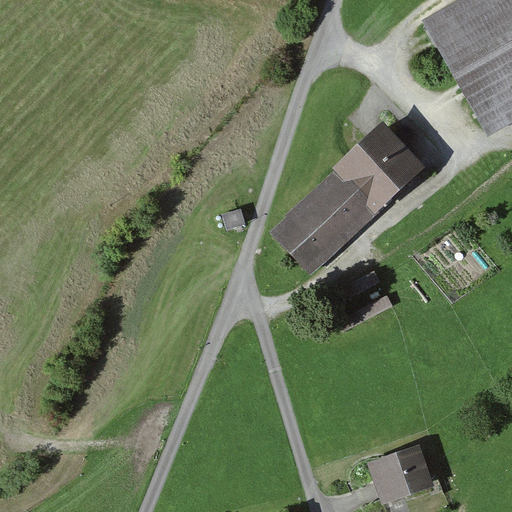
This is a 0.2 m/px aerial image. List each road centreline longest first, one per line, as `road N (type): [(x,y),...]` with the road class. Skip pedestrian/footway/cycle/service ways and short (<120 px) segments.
road 1 (residential): [(338,0),(246,270),(149,511)]
road 2 (track): [(316,55),(363,61),(448,148)]
